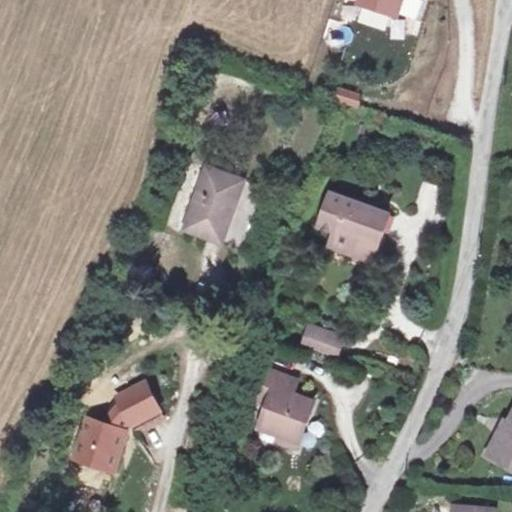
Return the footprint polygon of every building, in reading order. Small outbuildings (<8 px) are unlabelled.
[(357,0),(394,12),(397,0),(357,0)] [(418,0),(397,0),(394,12),(414,18),(420,0),(418,0)] [(186,232),(224,243),(245,179),(208,169),(186,232)] [(365,238),(386,245),(397,214),(337,193),(326,225),(342,231),(337,245),(360,253),(365,238)] [(365,238),(360,253),(381,260),(386,245),(365,238)] [(302,343),(334,354),(342,330),(310,323),(302,343)] [(266,431),(294,441),(309,446),(324,406),(304,399),(295,396),(299,382),(272,372),(261,403),(275,408),(266,431)] [(308,385),(299,382),(295,396),(304,399),(308,385)] [(145,384),(117,399),(120,404),(103,425),(86,420),(80,440),(95,445),(88,465),(114,473),(126,432),(121,431),(129,421),(134,431),(163,416),(145,384)] [(511,466),(511,465),(511,412),(508,421),(499,419),(482,451),(511,466)] [(73,460),(88,465),(95,445),(80,440),(73,460)] [(304,459),(309,446),(294,441),(290,454),(304,459)]
